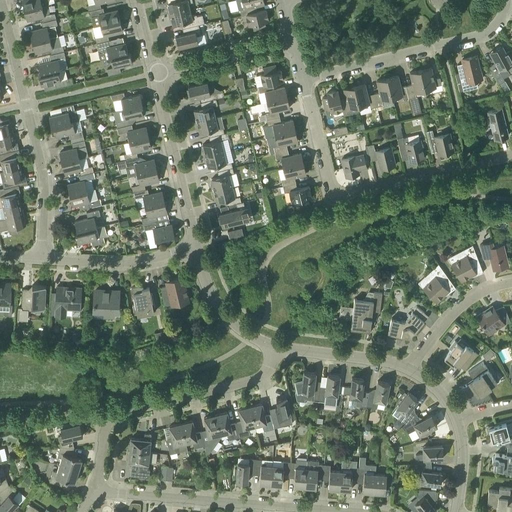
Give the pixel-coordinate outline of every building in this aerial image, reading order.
[(22,0),(25,10),(42,6),(42,5),(48,4),(47,0),(22,0)] [(94,0),(95,4),(87,6),(88,11),(101,8),(99,3),(111,0),(94,0)] [(168,15),(190,10),(188,4),(193,2),(191,0),(177,0),(178,1),(167,4),(168,7),(167,8),(168,15)] [(264,4),(263,0),(235,0),(238,10),(239,10),(241,16),(246,15),(246,14),(254,13),(253,7),(264,4)] [(44,16),(42,6),(25,10),(27,20),(42,17),(43,22),(56,19),(54,14),(44,16)] [(100,25),(100,26),(120,21),(117,11),(104,14),(103,8),(101,8),(88,11),(90,17),(91,17),(93,27),(100,25)] [(191,16),(190,10),(168,15),(170,22),(172,22),(172,26),(183,23),(184,28),(198,25),(204,24),(202,15),(196,16),(196,15),(191,16)] [(249,25),(252,24),(254,30),(266,27),(265,21),(268,21),(266,10),(254,13),(246,14),(246,15),(249,25)] [(32,42),(58,36),(57,36),(55,26),(57,25),(56,19),(43,22),(41,23),(43,28),(30,32),(32,42)] [(225,33),(231,31),(227,19),(221,21),(225,33)] [(120,21),(100,26),(103,36),(95,38),(96,44),(109,41),(107,35),(122,31),(120,21)] [(184,28),(186,34),(175,37),(176,39),(174,39),(176,46),(177,46),(178,48),(198,43),(196,36),(201,35),(198,25),(184,28)] [(61,46),(58,36),(32,42),(35,53),(50,49),(51,55),(64,52),(62,46),(61,46)] [(108,58),(130,53),(128,53),(125,43),(112,46),(111,40),(109,41),(96,44),(98,50),(106,48),(108,58)] [(503,69),(511,63),(511,58),(508,51),(506,53),(502,46),(489,53),(495,64),(489,67),(495,79),(505,73),(503,69)] [(38,75),(60,70),(57,60),(65,58),(64,52),(51,55),(49,55),(51,61),(38,64),(40,74),(38,75)] [(132,63),(130,53),(108,58),(110,58),(113,68),(106,69),(108,75),(120,72),(119,66),(132,63)] [(481,71),(479,71),(476,57),(462,60),(463,64),(457,65),(463,91),(478,87),(476,80),(482,78),(481,71)] [(263,68),(264,74),(261,75),(263,85),(271,84),(283,81),(280,70),(277,71),(275,65),(263,68)] [(420,70),(425,90),(435,87),(437,92),(443,90),(440,78),(434,79),(431,67),(420,70)] [(60,70),(38,75),(41,85),(54,82),(56,88),(73,84),(71,78),(60,80),(58,71),(60,70)] [(415,92),(425,90),(420,70),(410,73),(413,84),(407,86),(410,99),(416,97),(415,92)] [(404,100),(410,99),(407,86),(401,87),(398,76),(387,78),(392,98),(402,95),(404,100)] [(239,91),(245,90),(242,78),(237,79),(236,78),(236,79),(239,91)] [(373,94),(377,107),(383,105),(383,108),(394,105),(392,98),(387,78),(377,81),(379,92),(373,94)] [(196,104),(202,102),(215,99),(218,98),(224,97),(222,91),(210,94),(207,82),(188,87),(188,89),(187,90),(188,97),(190,97),(191,99),(194,98),(196,104)] [(284,87),(273,89),(271,84),(263,85),(258,86),(260,93),(265,92),(267,102),(287,97),(284,87)] [(370,108),(377,107),(373,94),(367,95),(365,84),(354,86),(359,106),(369,103),(370,108)] [(359,106),(354,86),(344,89),(346,100),(340,102),(342,110),(343,115),(350,113),(360,111),(359,106)] [(332,112),(342,110),(340,102),(338,90),(327,93),(328,97),(322,98),(325,110),(331,109),(331,110),(325,111),(326,118),(333,116),(332,112)] [(142,105),(141,100),(140,94),(125,98),(123,92),(111,95),(112,101),(120,99),(123,109),(140,105),(142,105)] [(266,120),(279,117),(278,111),(290,108),(287,97),(267,102),(270,112),(265,113),(266,120)] [(420,113),(416,98),(411,100),(414,114),(420,113)] [(215,99),(202,102),(204,108),(193,110),(195,116),(193,116),(195,122),(215,117),(212,106),(217,105),(215,99)] [(49,116),(51,127),(72,122),(72,121),(79,120),(76,109),(74,110),(73,104),(60,108),(62,113),(49,116)] [(114,111),(115,112),(117,122),(115,122),(117,128),(129,125),(128,119),(143,116),(141,110),(140,105),(123,109),(114,111)] [(486,128),(486,129),(486,128),(492,127),(495,139),(508,136),(501,108),(488,111),(489,117),(486,117),(487,120),(487,122),(487,123),(487,125),(486,126),(486,128)] [(224,134),(224,133),(222,128),(224,127),(221,116),(215,117),(195,122),(196,128),(198,128),(199,134),(210,131),(211,137),(224,134)] [(248,127),(245,117),(237,120),(239,129),(248,127)] [(281,123),(279,117),(266,120),(268,126),(273,125),(275,135),(295,130),(292,120),(281,123)] [(0,136),(12,133),(9,119),(3,120),(0,118),(0,136)] [(70,140),(71,139),(71,141),(83,138),(83,136),(81,130),(75,132),(72,122),(51,127),(53,127),(56,137),(69,134),(70,140)] [(126,132),(129,142),(148,137),(146,127),(133,130),(131,124),(129,125),(117,128),(118,134),(126,132)] [(335,136),(348,133),(346,126),(334,129),(335,136)] [(274,153),(287,150),(286,144),(298,141),(295,130),(275,135),(278,145),(273,147),(274,153)] [(449,133),(434,137),(432,130),(426,131),(429,143),(436,141),(439,155),(454,152),(449,133)] [(12,133),(0,136),(0,154),(19,150),(17,143),(15,144),(12,133)] [(203,157),(223,152),(221,140),(228,138),(227,133),(224,133),(224,134),(211,137),(212,142),(202,145),(203,150),(202,151),(203,157)] [(424,159),(420,140),(418,134),(403,137),(397,138),(400,150),(406,148),(410,162),(424,159)] [(123,154),(124,160),(123,160),(124,161),(137,157),(136,152),(151,148),(148,137),(129,142),(131,152),(123,154)] [(85,146),(84,140),(83,138),(71,141),(72,143),(71,143),(73,149),(59,152),(62,163),(79,158),(88,156),(85,146)] [(370,157),(377,155),(380,169),(395,166),(390,147),(375,151),(373,144),(367,145),(370,157)] [(19,150),(0,154),(0,161),(1,161),(3,171),(20,167),(18,157),(20,156),(19,150)] [(289,156),(287,150),(274,153),(276,159),(281,158),(284,168),(303,163),(301,153),(289,156)] [(218,166),(219,171),(232,168),(231,162),(226,163),(223,152),(203,157),(205,163),(206,163),(207,168),(218,166)] [(355,157),(354,156),(342,159),(346,178),(359,174),(358,170),(367,168),(363,155),(355,157)] [(127,177),(137,174),(156,170),(154,159),(140,162),(139,157),(137,157),(124,161),(127,177)] [(81,169),(79,158),(62,163),(64,173),(79,170),(81,175),(93,172),(92,166),(81,169)] [(283,186),(296,183),(294,177),(306,174),(303,163),(284,168),(286,179),(281,180),(283,186)] [(2,182),(4,189),(18,186),(27,184),(25,177),(23,177),(20,167),(3,171),(6,181),(2,182)] [(232,168),(219,171),(221,177),(210,179),(211,185),(210,185),(211,191),(232,186),(229,175),(234,174),(232,168)] [(156,170),(137,174),(139,185),(131,187),(133,193),(145,190),(145,189),(144,184),(159,180),(156,170)] [(70,195),(87,191),(84,181),(94,178),(93,172),(81,175),(79,176),(80,182),(67,185),(70,195)] [(297,189),(296,183),(283,186),(284,192),(289,191),(292,202),(295,201),(297,206),(309,203),(308,198),(311,197),(309,186),(297,189)] [(20,192),(18,186),(4,189),(0,189),(0,197),(3,207),(20,203),(17,193),(20,192)] [(232,186),(211,191),(213,197),(215,197),(216,202),(226,200),(228,205),(217,208),(218,208),(241,202),(239,196),(235,198),(232,186)] [(72,206),(87,202),(89,208),(101,205),(99,199),(97,199),(94,189),(87,191),(70,195),(72,206)] [(145,207),(164,202),(161,192),(148,195),(147,189),(145,189),(145,190),(133,193),(134,198),(142,196),(145,207)] [(164,202),(145,207),(147,217),(141,219),(142,224),(155,221),(155,222),(157,221),(155,215),(167,213),(164,202)] [(248,206),(244,207),(243,202),(241,202),(218,208),(220,208),(221,213),(219,213),(219,216),(218,217),(220,224),(221,224),(222,226),(251,219),(248,206)] [(20,203),(3,207),(5,218),(23,214),(20,203)] [(75,224),(76,228),(77,232),(75,232),(75,233),(96,227),(94,217),(100,216),(98,210),(86,213),(87,219),(74,222),(75,224)] [(0,230),(8,229),(9,232),(9,233),(12,235),(18,233),(21,230),(20,226),(25,225),(23,214),(5,218),(0,219),(0,230)] [(144,230),(152,228),(155,239),(174,234),(171,223),(156,227),(155,222),(155,221),(142,224),(144,230)] [(96,227),(75,233),(77,243),(91,240),(92,246),(104,243),(103,237),(107,236),(105,225),(96,228),(96,227)] [(242,235),(240,228),(228,231),(230,238),(242,235)] [(483,258),(489,257),(492,269),(508,265),(503,244),(493,246),(492,242),(480,245),(483,258)] [(472,245),(456,253),(448,258),(451,264),(460,281),(473,274),(474,276),(483,272),(472,245),(471,245),(472,245)] [(429,282),(423,288),(436,302),(446,292),(448,294),(455,288),(437,264),(424,277),(429,282)] [(171,305),(186,301),(188,301),(187,294),(188,292),(186,290),(182,277),(170,280),(171,283),(169,285),(160,288),(164,303),(170,302),(171,305)] [(0,284),(0,304),(9,305),(10,285),(0,284)] [(22,289),(21,310),(31,310),(31,307),(44,307),(45,287),(45,286),(32,285),(32,286),(32,288),(29,290),(23,290),(23,289),(22,289)] [(57,286),(55,316),(65,316),(66,309),(80,310),(81,288),(57,286)] [(131,288),(130,289),(131,296),(133,296),(135,305),(132,305),(134,314),(137,314),(137,316),(153,313),(152,307),(154,307),(152,294),(150,294),(149,288),(143,289),(143,287),(142,287),(140,286),(139,286),(137,286),(136,287),(134,287),(132,288),(131,288)] [(113,312),(118,312),(119,291),(108,290),(108,292),(102,292),(100,290),(97,289),(95,291),(94,291),(92,311),(104,311),(104,315),(113,316),(113,312)] [(339,317),(351,319),(350,329),(369,331),(371,312),(379,313),(382,293),(373,292),(372,301),(354,299),(353,307),(340,305),(339,317)] [(404,322),(391,318),(387,333),(403,337),(403,335),(409,336),(412,332),(414,333),(424,321),(420,318),(424,313),(416,306),(404,322)] [(476,316),(488,334),(504,324),(510,322),(504,307),(495,311),(492,306),(476,316)] [(160,333),(162,340),(173,337),(171,330),(160,333)] [(464,370),(477,354),(465,345),(463,348),(454,341),(448,348),(450,349),(444,358),(452,365),(455,362),(464,370)] [(490,349),(483,355),(486,360),(495,355),(495,352),(490,349)] [(482,393),(494,385),(497,383),(491,375),(482,362),(468,372),(474,381),(469,384),(474,393),(479,389),(482,393)] [(300,399),(307,400),(318,401),(320,386),(313,385),(315,373),(303,372),(302,379),(294,381),(296,392),(298,392),(300,399)] [(325,387),(320,386),(318,401),(323,402),(323,404),(335,406),(337,393),(343,393),(344,386),(338,385),(339,376),(327,375),(325,387)] [(363,379),(351,378),(348,407),(355,408),(355,406),(366,407),(368,392),(362,391),(363,379)] [(389,384),(377,381),(374,393),(368,392),(366,407),(366,406),(376,408),(378,401),(385,403),(389,384)] [(416,414),(410,409),(417,399),(408,392),(396,408),(401,412),(397,418),(404,424),(416,414)] [(274,428),(280,427),(278,418),(290,415),(286,397),(276,399),(278,407),(275,407),(275,408),(269,409),(270,414),(272,423),(274,428)] [(270,414),(265,416),(262,404),(250,407),(255,426),(256,433),(274,429),(274,428),(272,423),(270,414)] [(242,421),(236,423),(239,437),(249,435),(248,427),(255,426),(250,407),(239,409),(242,421)] [(239,437),(236,423),(230,424),(227,412),(215,415),(220,434),(227,433),(229,440),(239,437)] [(431,415),(420,421),(416,414),(404,424),(401,426),(407,433),(416,429),(419,435),(436,426),(431,415)] [(201,431),(206,454),(209,453),(219,438),(221,438),(220,434),(215,415),(204,418),(207,430),(201,431)] [(206,454),(201,431),(195,433),(192,421),(181,424),(185,443),(192,441),(194,448),(204,446),(206,454)] [(58,436),(60,447),(74,448),(72,438),(82,436),(79,424),(70,426),(70,424),(61,427),(61,428),(60,428),(62,435),(58,436)] [(185,443),(181,424),(169,426),(172,438),(166,440),(170,454),(187,450),(185,443)] [(511,433),(509,434),(506,424),(494,427),(493,425),(486,427),(488,434),(490,433),(492,442),(500,440),(501,441),(504,440),(505,447),(507,447),(511,446),(511,433)] [(129,450),(149,452),(151,434),(144,434),(144,440),(131,438),(129,450)] [(442,446),(422,447),(423,454),(415,455),(416,465),(429,465),(431,465),(430,459),(443,458),(442,446)] [(511,446),(507,447),(506,455),(495,453),(494,456),(493,456),(492,456),(492,457),(492,458),(491,458),(491,459),(492,460),(492,461),(493,461),(494,461),(493,470),(511,471),(511,446)] [(74,448),(60,447),(57,457),(61,459),(59,465),(79,471),(81,464),(80,464),(81,459),(71,456),(74,448)] [(149,452),(129,450),(128,462),(141,463),(141,466),(141,469),(147,470),(147,467),(148,461),(156,462),(157,453),(149,452)] [(248,471),(254,472),(255,459),(249,458),(248,464),(237,463),(237,469),(234,469),(234,475),(236,475),(235,482),(247,482),(248,471)] [(255,459),(254,472),(260,472),(259,483),(270,484),(272,465),(261,465),(261,459),(255,459)] [(289,462),(288,475),(294,475),(293,486),(305,487),(307,460),(296,459),(296,462),(289,462)] [(317,477),(323,477),(324,464),(318,464),(319,461),(307,460),(305,487),(307,487),(307,486),(310,486),(310,487),(316,487),(317,477)] [(358,467),(357,480),(363,481),(362,492),(373,492),(375,474),(364,473),(364,468),(363,468),(362,461),(359,460),(358,467)] [(282,474),(288,475),(289,462),(283,461),(283,466),(272,465),(270,484),(273,484),(273,483),(276,483),(276,484),(281,484),(282,474)] [(324,464),(323,477),(329,478),(328,489),(339,490),(340,471),(329,470),(330,465),(324,464)] [(76,479),(79,471),(59,465),(57,472),(53,471),(49,482),(61,486),(64,479),(74,483),(75,478),(76,479)] [(150,467),(147,467),(147,470),(141,469),(141,466),(131,465),(129,477),(149,479),(150,467)] [(440,485),(441,473),(429,472),(429,465),(416,465),(414,465),(413,475),(421,476),(420,483),(432,484),(431,491),(435,491),(436,491),(436,485),(440,485)] [(351,480),(357,480),(358,467),(341,466),(340,471),(339,490),(342,490),(342,488),(344,489),(344,490),(350,490),(351,480)] [(386,475),(375,474),(373,492),(376,493),(376,491),(379,491),(379,492),(384,493),(385,482),(391,483),(392,470),(386,469),(386,475)] [(0,491),(8,485),(4,475),(0,476),(0,491)] [(33,480),(28,476),(24,480),(29,485),(33,480)] [(8,485),(0,491),(0,496),(4,500),(0,504),(0,511),(9,511),(12,510),(12,511),(18,505),(17,504),(18,503),(13,498),(17,493),(8,485)] [(511,487),(498,486),(498,491),(488,490),(487,503),(497,504),(497,506),(506,507),(506,505),(511,506),(511,487)] [(419,499),(419,500),(414,503),(417,506),(412,510),(413,511),(434,511),(436,511),(428,501),(431,499),(435,499),(435,491),(431,491),(416,490),(416,494),(419,499)]
